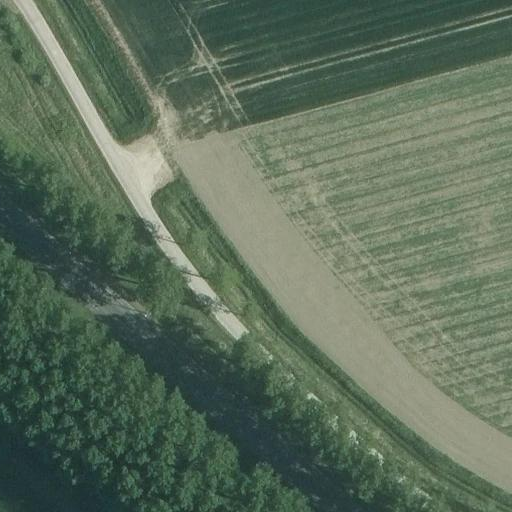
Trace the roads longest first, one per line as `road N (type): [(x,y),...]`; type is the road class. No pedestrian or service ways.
road 1 (unclassified): [(22,0),(155,229),(226,317),(309,400),(443,511)]
road 2 (secondary): [(351,511),(162,335),(0,203)]
